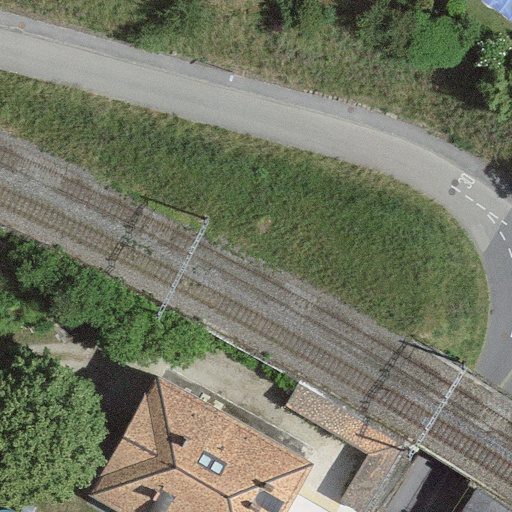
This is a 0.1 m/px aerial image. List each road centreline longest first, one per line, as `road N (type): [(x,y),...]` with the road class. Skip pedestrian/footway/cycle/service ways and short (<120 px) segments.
road 1 (residential): [(0,45),(358,142),(448,180),(511,238)]
road 2 (residential): [(410,511),(511,328)]
